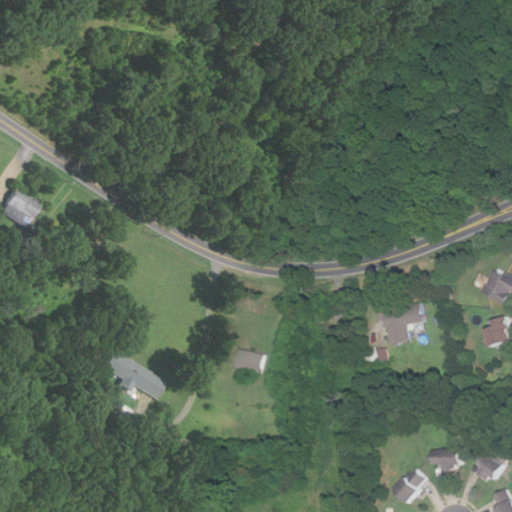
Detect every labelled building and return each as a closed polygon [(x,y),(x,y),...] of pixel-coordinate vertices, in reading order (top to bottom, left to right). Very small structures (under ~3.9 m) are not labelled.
[(0,212),(25,228),(41,203),(15,187),(0,212)] [(78,258),(94,268),(105,251),(89,241),(78,258)] [(511,305),(511,278),(496,270),(486,293),(511,305)] [(390,311),(395,346),(415,342),(413,326),(430,324),(427,305),(390,311)] [(511,344),(511,319),(491,323),(495,347),(511,344)] [(265,374),(270,356),(245,349),(240,367),(265,374)] [(102,369),(121,379),(117,387),(129,393),(132,387),(156,399),(166,378),(111,352),(102,369)] [(435,449),(436,465),(448,464),(449,473),(460,472),(460,465),(465,465),(464,448),(435,449)] [(501,480),(511,464),(491,451),(481,468),(501,480)] [(414,504),(427,491),(424,488),(431,481),(421,471),(401,491),(414,504)] [(511,511),(511,489),(496,497),(503,511),(511,511)]
